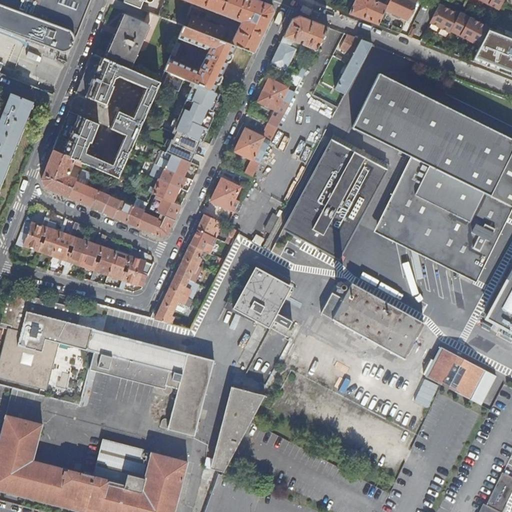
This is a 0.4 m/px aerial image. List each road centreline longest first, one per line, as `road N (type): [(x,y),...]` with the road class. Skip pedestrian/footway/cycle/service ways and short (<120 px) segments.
road 1 (residential): [(167,253),(287,0)]
road 2 (unclassified): [(511,87),(287,0)]
road 3 (residential): [(100,0),(23,189)]
road 4 (residential): [(0,266),(133,300),(148,293),(167,253)]
road 5 (residential): [(167,253),(23,189)]
